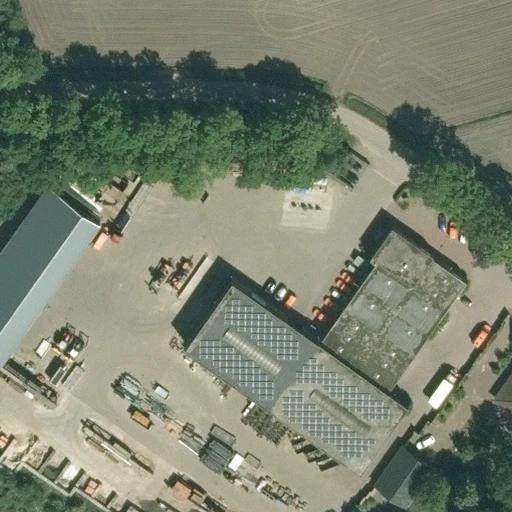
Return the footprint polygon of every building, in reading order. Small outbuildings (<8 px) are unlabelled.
[(353,154),(340,173),(355,184),(369,165),(353,154)] [(0,262),(0,349),(17,361),(115,215),(58,176),(0,262)] [(233,277),(186,344),(361,468),(408,401),(389,388),(467,279),(432,255),(394,228),(375,255),(378,258),(320,339),(233,277)] [(202,247),(180,281),(190,287),(212,253),(202,247)] [(41,356),(33,369),(65,390),(80,368),(65,357),(58,368),(41,356)] [(406,506),(434,466),(403,444),(375,484),(406,506)]
